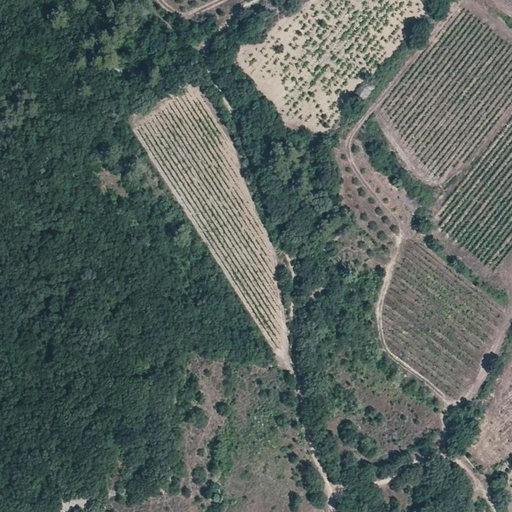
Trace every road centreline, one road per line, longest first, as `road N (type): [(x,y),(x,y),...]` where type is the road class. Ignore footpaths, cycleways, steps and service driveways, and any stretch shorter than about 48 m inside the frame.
road 1 (track): [(328,511),(330,488),(293,379),(289,269),(198,52),(235,19),(280,0)]
road 2 (track): [(330,488),(455,457),(496,511)]
